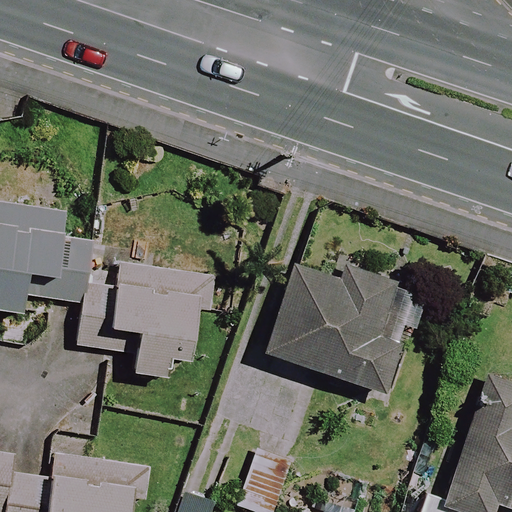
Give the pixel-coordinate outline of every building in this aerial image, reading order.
[(75,218),(0,200),(0,309),(22,314),(28,292),(85,305),(98,247),(70,240),(75,218)] [(398,287),(341,267),(302,253),(267,354),(384,395),(401,347),(379,339),(398,287)] [(102,256),(83,343),(102,348),(108,324),(139,331),(130,371),(164,379),(169,358),(190,363),(209,280),(102,256)] [(511,376),(488,369),(445,497),(426,491),(418,511),(495,511),(498,505),(511,509),(511,376)] [(6,474),(2,511),(135,511),(141,464),(54,455),(51,479),(6,474)]
